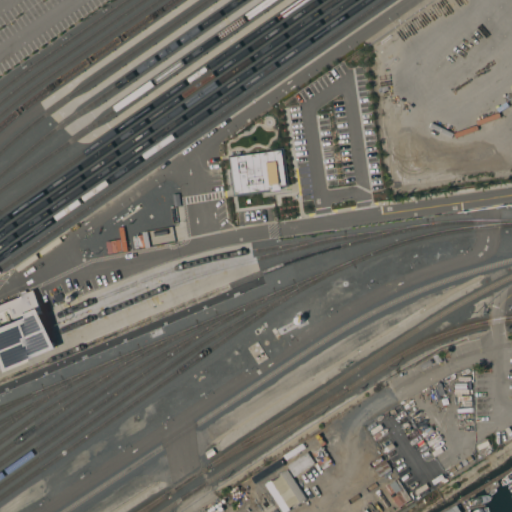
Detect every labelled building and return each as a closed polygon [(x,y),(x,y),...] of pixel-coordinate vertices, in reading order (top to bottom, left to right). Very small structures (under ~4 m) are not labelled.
[(282,151),(287,185),(281,186),(281,190),(272,192),(271,189),(236,194),(231,158),(282,151)] [(0,304),(34,291),(46,320),(52,334),(58,349),(0,372),(0,304)] [(212,448),(215,453),(208,458),(205,453),(212,448)] [(307,452),(315,464),(295,477),(287,465),(307,452)] [(307,499),(300,503),(296,497),(295,498),(293,495),(295,494),(285,480),(284,481),(282,478),(284,477),(282,474),(288,470),(307,499)]
